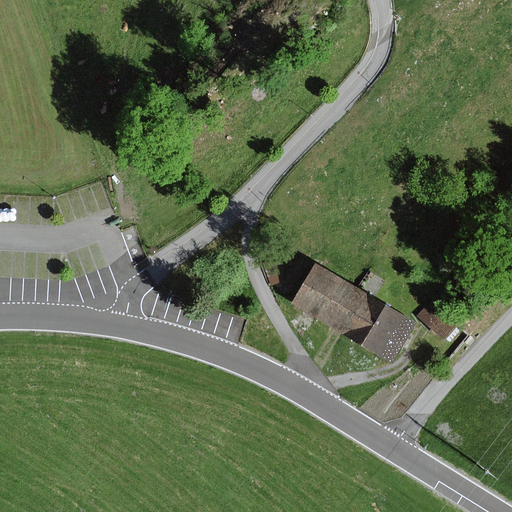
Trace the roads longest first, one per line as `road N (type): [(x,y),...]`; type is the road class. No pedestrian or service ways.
road 1 (residential): [(116,324),(145,280),(249,200),(357,82),(379,42),(376,0)]
road 2 (residential): [(116,324),(241,361),(496,511)]
road 3 (track): [(391,447),(511,315)]
